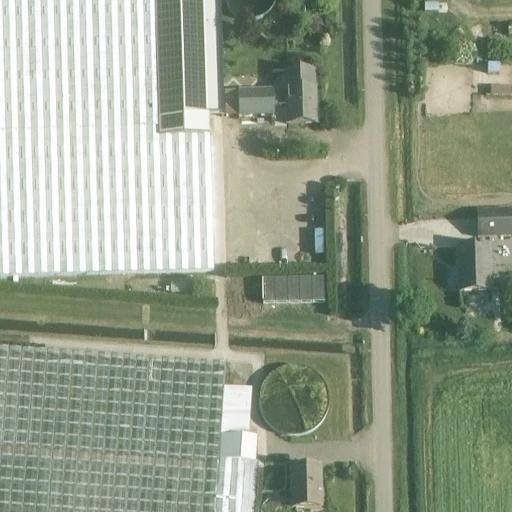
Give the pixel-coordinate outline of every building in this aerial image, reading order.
[(0,0),(0,278),(214,272),(210,137),(208,137),(204,0),(0,0)] [(224,94),(224,95),(218,95),(218,108),(225,108),(225,117),(238,117),(238,118),(274,117),(274,107),(288,107),(288,126),(315,125),(314,91),(313,91),(313,72),(287,72),(287,92),(273,93),(273,92),(237,93),(237,94),(224,94)] [(511,211),(479,212),(480,239),(511,237),(511,211)] [(491,246),(477,247),(457,247),(458,293),(492,292),(491,246)] [(0,511),(240,511),(244,470),(247,470),(247,463),(254,464),(256,439),(246,438),(249,391),(224,389),(225,365),(0,348),(0,511)] [(304,425),(314,426),(319,386),(301,383),(303,373),(295,372),(292,394),(286,393),(281,426),(303,429),(304,425)] [(320,469),(290,469),(291,510),(321,510),(320,469)]
